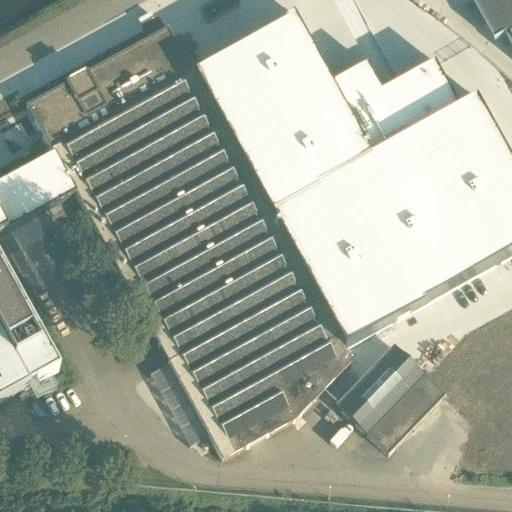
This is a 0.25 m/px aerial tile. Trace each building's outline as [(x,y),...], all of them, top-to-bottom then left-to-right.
[(235,0),(225,0),(201,13),(207,25),(239,7),(235,0)] [(511,50),(511,0),(472,0),(469,2),(469,3),(471,2),(495,45),(506,39),(511,50)] [(66,88),(26,109),(221,464),(293,424),(349,366),(261,205),(272,199),(248,155),(237,161),(167,32),(86,77),(85,75),(66,86),(66,88)] [(0,404),(58,373),(0,268),(0,404)] [(335,409),(376,448),(387,459),(444,400),(392,350),(335,409)]
